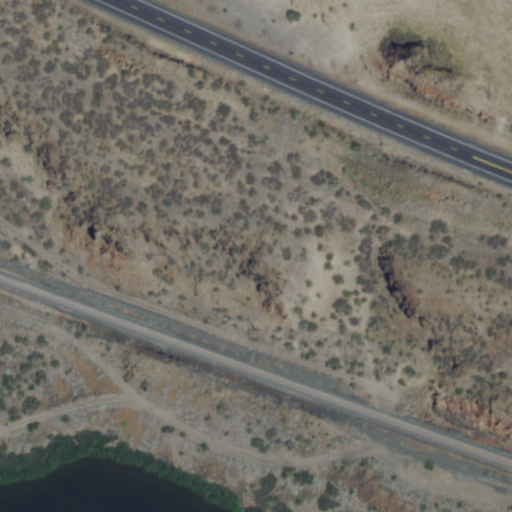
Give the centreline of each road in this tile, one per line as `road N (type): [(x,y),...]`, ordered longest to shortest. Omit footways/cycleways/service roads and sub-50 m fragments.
road 1 (track): [(0,429),(72,403),(117,398),(254,458),(299,462),(362,448),(416,478),(511,499)]
road 2 (primary): [(122,0),(511,175)]
